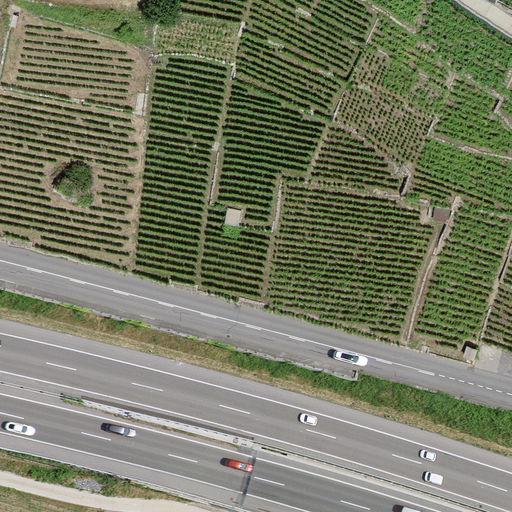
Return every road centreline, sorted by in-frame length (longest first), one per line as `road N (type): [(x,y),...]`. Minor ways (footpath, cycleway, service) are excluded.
road 1 (motorway): [(511,491),(319,431),(0,351)]
road 2 (tertiary): [(511,393),(0,261)]
road 3 (motorway): [(0,413),(367,511)]
road 4 (unclassified): [(0,477),(149,511)]
